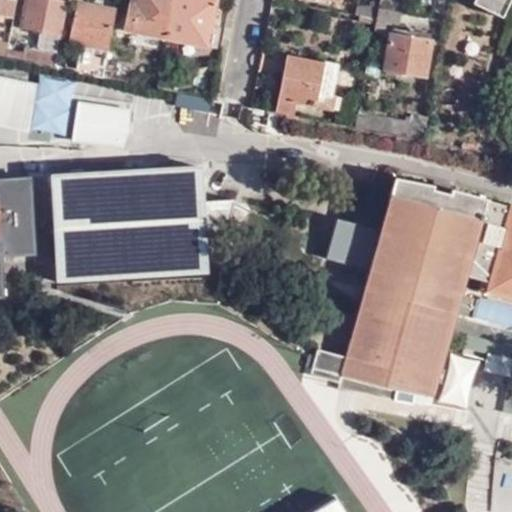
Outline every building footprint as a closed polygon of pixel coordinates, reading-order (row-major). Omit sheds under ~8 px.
[(0,0),(0,16),(13,20),(16,0),(0,0)] [(67,3),(67,0),(26,0),(20,29),(59,37),(67,3)] [(108,52),(116,13),(102,9),(104,1),(98,0),(95,0),(94,8),(80,5),(81,0),(67,0),(67,3),(74,4),(66,44),(81,47),(76,74),(103,79),(108,52)] [(166,40),(173,0),(129,0),(129,6),(126,5),(122,31),(128,32),(126,46),(147,50),(151,37),(166,40)] [(214,2),(206,0),(173,0),(166,40),(174,41),(200,47),(215,49),(219,29),(215,28),(219,9),(212,7),(214,2)] [(377,0),(376,9),(392,12),(393,0),(377,0)] [(470,0),(469,4),(499,18),(508,0),(470,0)] [(355,5),(353,15),(374,19),(376,9),(355,5)] [(399,28),(401,14),(392,12),(376,9),(374,19),(373,23),(382,25),(399,28)] [(382,25),(373,23),(372,31),(380,33),(382,25)] [(424,82),(430,48),(413,45),(413,40),(389,36),(383,74),(424,82)] [(197,62),(200,47),(174,41),(171,57),(197,62)] [(7,51),(8,44),(0,42),(0,59),(5,61),(7,51)] [(5,61),(53,69),(56,57),(23,50),(22,54),(7,51),(5,61)] [(103,79),(117,82),(119,72),(115,72),(119,55),(108,52),(103,79)] [(285,55),(273,113),(294,117),(297,105),(316,109),(320,93),(331,95),(336,65),(285,55)] [(0,122),(29,128),(37,82),(0,75),(0,122)] [(156,89),(178,94),(180,84),(158,79),(156,89)] [(335,96),(331,95),(320,93),(316,109),(332,112),(335,96)] [(76,97),(70,139),(125,148),(132,105),(76,97)] [(425,142),(427,128),(356,114),(353,129),(425,142)] [(88,187),(201,180),(200,167),(51,176),(53,215),(89,213),(88,187)] [(0,296),(4,296),(1,255),(37,253),(32,179),(0,180),(0,296)] [(202,203),(201,180),(88,187),(89,213),(53,215),(57,283),(205,275),(205,262),(218,262),(234,202),(202,203)] [(309,360),(307,366),(335,375),(407,393),(429,398),(434,379),(436,369),(445,335),(459,339),(457,347),(497,359),(493,375),(505,377),(511,350),(511,336),(449,319),(451,314),(457,294),(461,276),(485,282),(483,292),(511,299),(511,209),(421,184),(392,180),(342,360),(313,350),(312,353),(304,351),(301,358),(309,360)] [(474,298),(457,294),(451,314),(469,319),(474,298)] [(335,375),(307,366),(304,374),(334,384),(335,375)] [(436,369),(434,379),(451,383),(453,373),(436,369)] [(335,375),(334,384),(333,388),(404,405),(407,393),(335,375)] [(511,414),(511,379),(505,378),(500,412),(511,414)] [(349,511),(341,496),(310,511),(349,511)]
